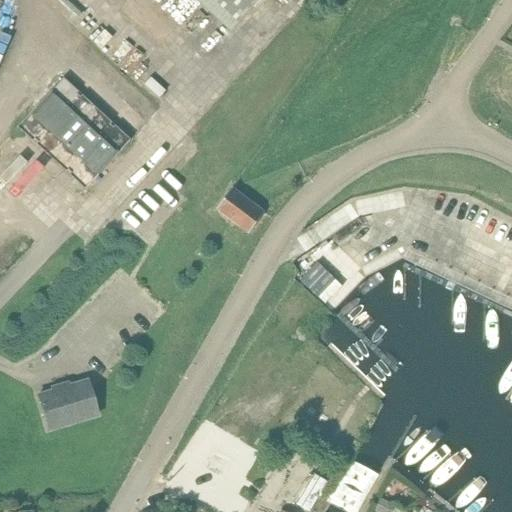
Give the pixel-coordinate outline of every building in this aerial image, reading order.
[(196,0),(216,18),(231,31),(259,0),(196,0)] [(141,68),(157,81),(164,72),(148,59),(141,68)] [(18,128),(71,176),(85,189),(131,140),(116,127),(63,79),(18,128)] [(7,159),(17,170),(39,150),(29,139),(7,159)] [(40,149),(19,173),(29,182),(50,158),(40,149)] [(217,210),(249,234),(265,213),(233,189),(217,210)] [(277,286),(294,304),(312,287),(296,269),(277,286)] [(282,338),(291,318),(279,313),(271,333),(282,338)] [(87,381),(38,396),(48,431),(97,416),(87,381)] [(312,474),(294,504),(295,505),(307,511),(325,482),(312,474)] [(379,499),(372,511),(373,511),(388,511),(392,506),(379,499)]
